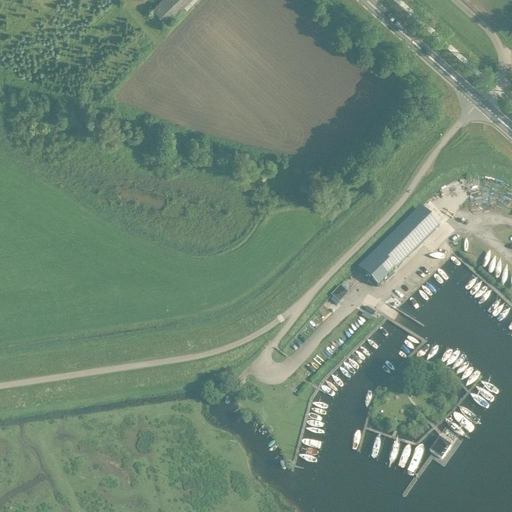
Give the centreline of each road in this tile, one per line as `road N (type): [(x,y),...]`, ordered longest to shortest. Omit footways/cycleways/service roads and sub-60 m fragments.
road 1 (unclassified): [(478,98),(394,209),(267,327),(199,355),(0,385)]
road 2 (secondary): [(478,98),(367,0)]
